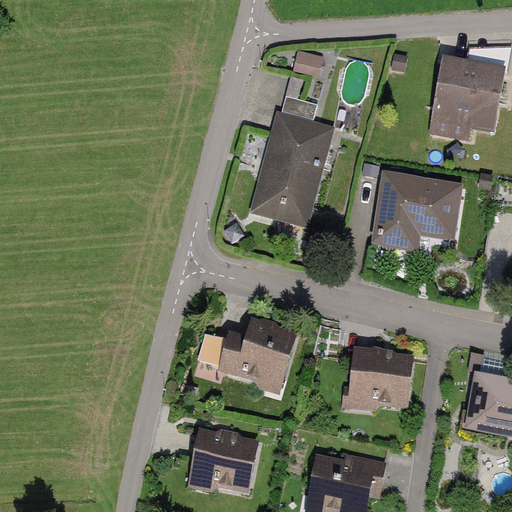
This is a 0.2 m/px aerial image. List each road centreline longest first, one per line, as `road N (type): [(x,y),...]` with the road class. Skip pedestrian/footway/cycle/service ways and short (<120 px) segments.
road 1 (residential): [(186,267),(511,340)]
road 2 (residential): [(247,36),(511,20)]
road 3 (unclassified): [(186,267),(128,511)]
road 4 (unclassified): [(247,36),(186,267)]
